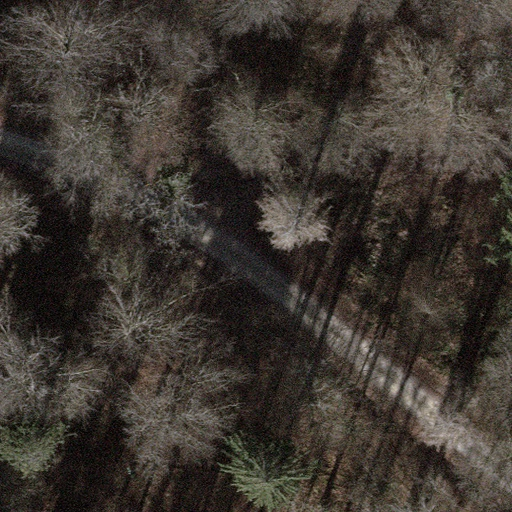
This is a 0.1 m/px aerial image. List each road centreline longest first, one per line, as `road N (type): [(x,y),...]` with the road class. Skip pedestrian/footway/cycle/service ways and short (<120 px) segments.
road 1 (track): [(0,126),(71,140),(151,178),(511,451)]
road 2 (track): [(511,146),(387,147),(151,178)]
